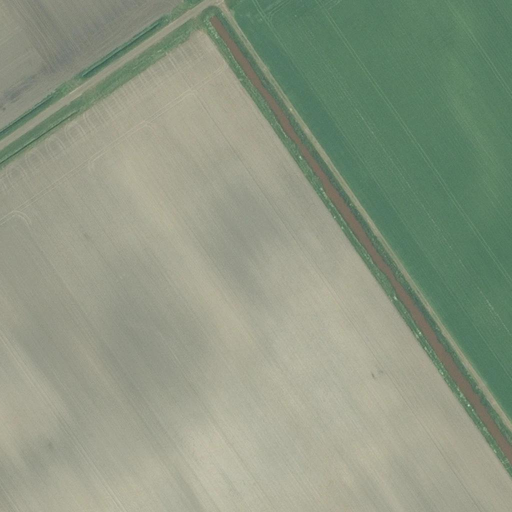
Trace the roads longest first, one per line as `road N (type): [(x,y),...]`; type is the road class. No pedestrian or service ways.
road 1 (track): [(215,0),(511,432)]
road 2 (unclassified): [(0,146),(211,0)]
